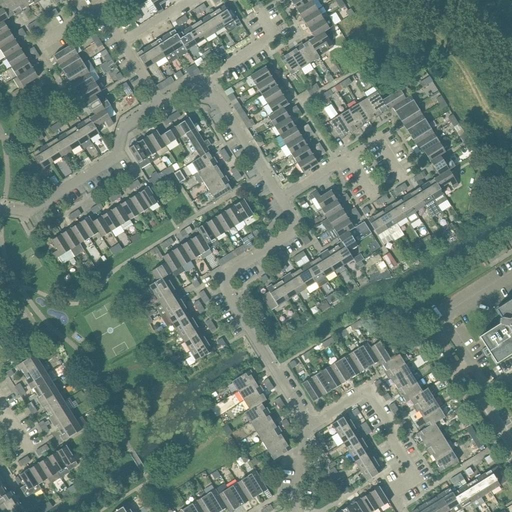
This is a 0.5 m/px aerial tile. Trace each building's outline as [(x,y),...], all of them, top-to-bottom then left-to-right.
[(18,14),(9,0),(0,0),(0,4),(2,8),(8,18),(14,14),(15,16),(18,14)] [(27,6),(22,0),(9,0),(18,14),(22,12),(21,10),(27,6)] [(149,0),(158,13),(163,10),(160,5),(168,0),(149,0)] [(291,0),(290,0),(296,10),(311,0),(291,0)] [(311,0),(296,10),(302,19),(317,10),(322,7),(317,0),(314,0),(312,1),(311,0)] [(224,6),(214,12),(224,27),(233,21),(235,25),(240,22),(231,7),(227,10),(224,6)] [(135,7),(128,12),(135,22),(142,18),(135,7)] [(253,12),(250,7),(241,13),(244,18),(253,12)] [(0,22),(3,21),(8,18),(2,8),(0,9),(0,22)] [(351,8),(347,11),(346,11),(349,16),(354,13),(351,8)] [(48,20),(58,14),(55,9),(45,15),(48,20)] [(323,19),(317,10),(302,19),(308,28),(323,19)] [(205,17),(215,33),(224,27),(214,12),(205,17)] [(180,18),(183,23),(188,20),(185,15),(180,18)] [(323,19),(308,28),(314,37),(324,32),(334,25),(329,17),(328,16),(323,19)] [(196,23),(205,39),(215,33),(205,17),(196,23)] [(30,31),(40,25),(37,20),(27,26),(30,31)] [(0,35),(8,30),(6,26),(3,21),(0,22),(0,35)] [(186,29),(196,44),(205,39),(196,23),(186,29)] [(196,44),(186,29),(177,35),(183,45),(186,50),(196,44)] [(8,30),(0,35),(0,48),(14,39),(8,30)] [(165,36),(174,51),(183,45),(177,35),(174,30),(165,36)] [(314,37),(308,41),(318,56),(328,50),(333,46),(324,32),(314,37)] [(28,38),(25,33),(20,36),(23,41),(28,38)] [(155,42),(165,57),(174,51),(165,36),(155,42)] [(14,39),(0,48),(0,49),(5,58),(20,49),(14,39)] [(100,40),(95,43),(98,48),(103,45),(100,40)] [(319,57),(318,56),(308,41),(302,44),(301,43),(298,45),(309,63),(319,57)] [(146,47),(156,62),(165,57),(155,42),(146,47)] [(77,53),(71,44),(53,55),(59,65),(77,53)] [(296,49),(290,52),(300,69),(309,63),(298,45),(295,47),(296,49)] [(37,52),(34,47),(29,50),(32,55),(37,52)] [(146,47),(136,53),(146,68),(156,62),(146,47)] [(20,49),(5,58),(11,67),(26,58),(20,49)] [(37,52),(32,55),(35,60),(40,57),(37,52)] [(300,69),(290,52),(284,56),(283,55),(279,57),(291,75),(300,69)] [(59,65),(65,74),(83,63),(77,53),(59,65)] [(26,58),(11,67),(17,77),(32,67),(26,58)] [(111,58),(106,61),(109,66),(114,63),(111,58)] [(200,58),(194,62),(195,64),(197,67),(204,63),(200,58)] [(65,74),(71,83),(89,72),(94,69),(88,60),(84,63),(83,63),(65,74)] [(32,67),(17,77),(12,80),(18,89),(11,93),(15,100),(27,93),(26,92),(37,85),(33,80),(38,77),(32,67)] [(256,86),(271,76),(265,67),(249,76),(256,86)] [(201,73),(197,68),(192,71),(196,76),(201,73)] [(89,72),(71,83),(77,93),(80,91),(95,82),(100,79),(94,69),(89,72)] [(363,69),(358,72),(361,77),(366,74),(363,69)] [(178,79),(183,76),(180,71),(175,74),(178,79)] [(123,77),(120,72),(115,76),(118,81),(123,77)] [(333,80),(330,75),(325,78),(328,83),(333,80)] [(277,85),(271,76),(256,86),(261,95),(277,85)] [(427,84),(432,81),(429,76),(424,79),(427,84)] [(169,85),(174,82),(171,77),(166,80),(169,85)] [(343,81),(346,86),(351,83),(348,78),(343,81)] [(419,82),(422,87),(427,84),(424,79),(419,82)] [(80,91),(85,100),(95,94),(101,91),(95,82),(80,91)] [(126,82),(121,85),(124,90),(129,87),(126,82)] [(314,92),(319,89),(316,84),(311,87),(314,92)] [(267,104),(282,95),(277,85),(261,95),(267,104)] [(325,92),(328,97),(333,94),(330,89),(325,92)] [(392,107),(405,98),(399,89),(382,100),(387,109),(387,110),(392,107)] [(382,100),(377,92),(367,98),(378,116),(382,114),(381,112),(387,109),(382,100)] [(230,101),(235,98),(232,93),(227,96),(230,101)] [(88,105),(94,114),(104,109),(110,105),(104,95),(98,99),(97,97),(95,94),(85,100),(87,102),(88,105)] [(288,104),(282,95),(267,104),(273,113),(283,108),(288,104)] [(398,116),(416,105),(410,95),(405,98),(392,107),(398,116)] [(378,116),(367,98),(357,103),(368,120),(374,116),(375,118),(378,116)] [(444,101),(439,104),(442,109),(447,105),(444,101)] [(236,111),(241,107),(238,102),(233,106),(236,111)] [(368,120),(357,103),(348,109),(360,128),(363,125),(362,124),(368,120)] [(404,126),(422,114),(416,105),(398,116),(404,126)] [(291,109),(294,114),(299,110),(296,106),(291,109)] [(273,113),(268,116),(274,126),(289,117),(283,108),(273,113)] [(94,114),(89,118),(95,128),(105,122),(108,127),(114,124),(104,109),(94,114)] [(360,128),(348,109),(339,115),(349,132),(355,128),(356,130),(360,128)] [(302,115),(299,110),(294,114),(297,119),(302,115)] [(178,111),(167,117),(170,121),(171,121),(180,115),(178,111)] [(242,120),(247,117),(244,112),(239,115),(242,120)] [(73,113),(68,116),(71,121),(76,118),(73,113)] [(409,135),(428,124),(422,114),(404,126),(409,135)] [(447,117),(451,122),(456,119),(452,114),(447,117)] [(349,132),(339,115),(330,121),(341,139),(344,137),(343,136),(349,132)] [(167,117),(163,120),(166,125),(171,122),(170,121),(167,117)] [(274,126),(280,136),(295,126),(289,117),(274,126)] [(89,118),(80,123),(89,139),(99,133),(95,128),(89,118)] [(189,118),(174,127),(180,137),(185,134),(188,139),(198,133),(189,118)] [(247,129),(252,125),(249,121),(244,124),(247,129)] [(70,129),(80,145),(89,139),(80,123),(70,129)] [(54,124),(49,127),(52,132),(57,129),(54,124)] [(302,127),(306,132),(311,129),(308,124),(302,127)] [(415,144),(433,133),(428,124),(409,135),(415,144)] [(285,145),(300,135),(295,126),(280,136),(285,145)] [(174,127),(160,136),(166,146),(180,137),(174,127)] [(70,129),(61,135),(71,150),(80,145),(70,129)] [(314,134),(311,129),(306,132),(309,137),(314,134)] [(157,131),(147,137),(159,156),(168,150),(166,146),(160,136),(157,131)] [(36,136),(39,141),(44,138),(41,133),(36,136)] [(208,152),(210,152),(207,147),(212,144),(209,138),(204,142),(198,133),(188,139),(200,157),(208,152)] [(433,133),(415,144),(421,154),(424,152),(439,142),(433,133)] [(52,141),(61,156),(71,150),(61,135),(52,141)] [(306,145),(300,135),(285,145),(291,154),(306,145)] [(36,136),(31,139),(34,144),(39,141),(36,136)] [(147,137),(138,142),(150,163),(159,157),(159,156),(147,137)] [(52,141),(42,147),(52,162),(61,156),(52,141)] [(150,163),(138,142),(128,148),(140,169),(150,163)] [(439,142),(424,152),(430,161),(440,155),(445,152),(439,142)] [(314,146),(317,151),(322,148),(319,143),(314,146)] [(470,143),(465,146),(468,151),(473,148),(470,143)] [(291,154),(297,164),(312,154),(306,145),(291,154)] [(52,162),(42,147),(33,153),(42,168),(52,162)] [(212,158),(208,152),(200,157),(191,162),(197,172),(215,160),(213,157),(212,158)] [(297,164),(303,173),(318,164),(312,154),(297,164)] [(430,161),(433,166),(439,175),(449,170),(455,166),(449,156),(443,160),(440,155),(430,161)] [(197,172),(193,174),(199,183),(203,181),(220,171),(216,165),(218,164),(215,160),(197,172)] [(238,172),(235,167),(230,170),(233,175),(238,172)] [(170,174),(167,169),(162,172),(165,177),(170,174)] [(449,170),(439,175),(434,178),(440,188),(450,182),(453,188),(458,185),(449,170)] [(209,190),(227,179),(225,176),(223,177),(220,171),(203,181),(209,190)] [(423,171),(418,174),(421,179),(426,176),(423,171)] [(152,178),(148,181),(152,186),(156,184),(157,183),(161,180),(156,172),(150,175),(152,178)] [(434,178),(424,184),(437,206),(447,200),(440,188),(434,178)] [(209,190),(215,200),(232,190),(228,183),(229,182),(227,179),(209,190)] [(132,183),(127,186),(130,191),(135,188),(132,183)] [(399,186),(402,191),(407,188),(404,183),(399,186)] [(424,184),(415,190),(424,206),(428,212),(437,206),(424,184)] [(148,187),(139,193),(148,208),(158,202),(148,187)] [(321,209),(336,200),(330,190),(320,196),(317,191),(312,194),(321,209)] [(415,190),(405,196),(415,211),(424,206),(415,190)] [(114,194),(117,199),(122,196),(119,191),(114,194)] [(139,193),(129,199),(139,214),(148,208),(139,193)] [(346,193),(341,197),(345,201),(350,198),(346,193)] [(405,196),(396,202),(406,217),(410,224),(419,219),(415,211),(405,196)] [(129,199),(120,204),(129,220),(139,214),(129,199)] [(244,199),(234,205),(244,220),(253,214),(244,199)] [(336,200),(321,209),(327,218),(342,209),(336,200)] [(396,202),(387,208),(396,223),(406,217),(396,202)] [(95,206),(98,211),(103,208),(100,203),(95,206)] [(120,204),(111,210),(120,226),(123,231),(133,225),(129,220),(120,204)] [(234,205),(225,211),(234,226),(244,220),(234,205)] [(362,209),(365,214),(370,211),(367,206),(362,209)] [(387,208),(377,214),(387,229),(390,234),(391,235),(400,229),(396,223),(387,208)] [(348,218),(342,209),(327,218),(321,222),(327,231),(333,228),(348,218)] [(101,216),(111,231),(120,226),(111,210),(101,216)] [(225,211),(215,217),(225,232),(234,226),(225,211)] [(358,212),(353,215),(356,220),(361,217),(358,212)] [(368,220),(377,235),(381,240),(390,234),(387,229),(377,214),(368,220)] [(101,216),(92,222),(98,232),(101,237),(111,231),(101,216)] [(98,232),(92,222),(89,217),(79,223),(89,238),(98,232)] [(215,217),(206,223),(215,237),(225,232),(215,217)] [(56,227),(56,226),(61,223),(58,218),(53,221),(56,227)] [(333,228),(339,237),(349,231),(354,228),(348,218),(333,228)] [(354,228),(349,231),(339,237),(341,241),(348,252),(358,246),(353,238),(368,228),(364,222),(354,228)] [(79,223),(70,228),(80,244),(89,238),(79,223)] [(196,229),(200,234),(206,243),(215,237),(206,223),(196,229)] [(189,226),(184,229),(187,234),(192,231),(189,226)] [(70,228),(61,234),(70,249),(80,244),(70,228)] [(184,229),(179,232),(182,237),(187,234),(184,229)] [(260,235),(258,232),(256,230),(251,233),(255,238),(260,235)] [(310,242),(304,232),(299,235),(305,245),(310,242)] [(75,257),(70,249),(61,234),(51,240),(57,250),(52,253),(56,259),(56,258),(60,264),(61,263),(62,264),(75,257)] [(209,248),(206,243),(200,234),(190,239),(200,254),(209,248)] [(426,237),(421,240),(424,246),(429,243),(426,237)] [(170,238),(165,241),(168,246),(173,243),(170,238)] [(190,239),(181,245),(190,260),(200,254),(190,239)] [(333,248),(343,265),(353,259),(348,252),(341,241),(337,244),(338,246),(333,248)] [(503,243),(484,255),(489,263),(508,251),(503,243)] [(181,245),(171,251),(181,266),(190,260),(181,245)] [(32,248),(22,253),(31,272),(41,267),(32,248)] [(328,250),(323,253),(334,271),(343,265),(333,248),(329,251),(328,250)] [(171,272),(181,266),(171,251),(162,257),(165,262),(171,272)] [(303,251),(298,254),(301,259),(306,256),(303,251)] [(334,271),(323,253),(318,256),(319,257),(314,260),(325,277),(334,271)] [(360,254),(353,259),(356,264),(361,261),(364,259),(360,254)] [(230,261),(227,256),(222,259),(225,264),(230,261)] [(391,268),(396,265),(391,257),(386,260),(391,268)] [(203,259),(197,262),(203,274),(209,270),(203,259)] [(309,261),(304,264),(315,282),(325,277),(314,260),(310,263),(309,261)] [(364,266),(361,261),(356,264),(360,269),(364,266)] [(167,275),(171,272),(165,262),(150,271),(156,281),(167,275)] [(85,263),(80,265),(84,272),(85,273),(90,271),(85,263)] [(296,272),(306,288),(315,282),(304,264),(299,267),(300,269),(296,272)] [(279,266),(274,269),(277,274),(282,271),(279,266)] [(290,273),(285,276),(297,294),(306,288),(296,272),(291,274),(290,273)] [(155,295),(171,285),(169,281),(170,280),(167,275),(156,281),(149,285),(155,295)] [(282,280),(277,283),(287,300),(297,294),(285,276),(281,279),(282,280)] [(271,310),(287,300),(277,283),(273,286),(272,285),(266,288),(269,292),(262,296),(271,310)] [(161,305),(179,293),(176,289),(174,290),(171,285),(155,295),(161,305)] [(209,300),(203,290),(198,293),(204,303),(209,300)] [(180,299),(182,298),(179,293),(161,305),(167,314),(183,304),(180,299)] [(330,295),(325,298),(329,305),(334,302),(330,295)] [(511,298),(495,309),(501,317),(500,318),(499,322),(499,323),(479,336),(485,347),(482,349),(482,350),(486,357),(488,357),(491,355),(496,363),(511,353),(511,298)] [(325,300),(319,304),(323,311),(329,307),(325,300)] [(173,323),(191,312),(188,307),(186,308),(183,304),(167,314),(173,323)] [(416,314),(411,306),(404,311),(408,319),(416,314)] [(194,317),(191,312),(173,323),(178,333),(195,322),(192,318),(194,317)] [(198,327),(195,322),(178,333),(184,342),(202,331),(199,326),(198,327)] [(346,329),(341,332),(344,337),(349,334),(346,329)] [(184,342),(190,351),(207,341),(204,336),(205,335),(202,331),(184,342)] [(225,343),(222,338),(217,341),(220,346),(225,343)] [(409,341),(412,346),(417,343),(414,338),(409,341)] [(327,340),(322,343),(325,348),(330,345),(327,340)] [(207,341),(190,351),(196,361),(214,350),(211,344),(209,345),(207,341)] [(380,342),(370,348),(378,361),(381,366),(383,365),(391,359),(380,342)] [(369,367),(373,364),(378,361),(370,348),(367,343),(358,349),(369,367)] [(360,373),(369,367),(358,349),(349,354),(360,373)] [(308,351),(303,355),(306,360),(311,357),(308,351)] [(35,354),(16,365),(20,370),(21,369),(24,374),(40,364),(35,354)] [(350,378),(360,373),(349,354),(339,360),(350,378)] [(387,375),(405,364),(399,354),(391,359),(383,365),(386,371),(385,372),(387,375)] [(318,355),(312,359),(316,365),(322,361),(318,355)] [(341,384),(350,378),(339,360),(330,366),(341,384)] [(40,364),(24,374),(27,378),(25,379),(28,384),(46,373),(40,364)] [(259,364),(254,368),(257,372),(262,369),(259,364)] [(390,377),(394,383),(411,373),(405,364),(387,375),(389,378),(390,377)] [(332,390),(341,384),(330,366),(320,372),(332,390)] [(250,370),(232,381),(238,391),(254,381),(251,375),(252,374),(250,370)] [(322,396),(332,390),(320,372),(311,377),(322,396)] [(33,388),(36,393),(52,382),(46,373),(28,384),(31,389),(33,388)] [(398,394),(417,382),(411,373),(394,383),(398,389),(396,390),(398,394)] [(322,396),(311,377),(301,384),(313,402),(322,396)] [(258,387),(254,381),(238,391),(244,400),(262,389),(260,386),(258,387)] [(37,398),(40,403),(58,392),(52,382),(36,393),(38,397),(37,398)] [(411,399),(422,392),(417,382),(398,394),(400,397),(402,396),(406,402),(411,399)] [(17,391),(20,396),(25,393),(22,388),(17,391)] [(427,388),(422,392),(411,399),(414,405),(413,406),(415,409),(433,398),(427,388)] [(262,389),(244,400),(249,409),(261,403),(266,400),(262,393),(264,392),(262,389)] [(44,407),(47,411),(64,401),(58,392),(40,403),(43,408),(44,407)] [(386,401),(390,398),(387,393),(382,396),(386,401)] [(419,411),(422,417),(439,407),(433,398),(415,409),(417,412),(419,411)] [(223,400),(212,409),(216,415),(228,407),(223,400)] [(48,417),(51,422),(70,410),(64,401),(47,411),(50,416),(48,417)] [(265,409),(261,403),(249,409),(244,412),(250,422),(268,411),(266,408),(265,409)] [(395,416),(400,413),(393,403),(389,406),(395,416)] [(29,410),(32,415),(37,412),(34,407),(29,410)] [(435,423),(445,417),(439,407),(422,417),(426,423),(424,424),(426,427),(427,428),(435,423)] [(454,410),(455,411),(457,415),(462,412),(459,407),(454,410)] [(357,408),(352,411),(355,416),(360,413),(357,408)] [(56,426),(59,430),(75,420),(70,410),(51,422),(54,427),(56,426)] [(270,414),(268,411),(250,422),(256,432),(273,421),(269,415),(270,414)] [(473,415),(482,430),(487,426),(478,412),(473,415)] [(98,419),(95,414),(90,417),(93,422),(98,419)] [(347,414),(331,424),(337,433),(353,424),(347,414)] [(465,417),(460,420),(463,425),(468,422),(465,417)] [(75,420),(59,430),(62,435),(60,436),(63,441),(81,429),(75,420)] [(276,427),(273,421),(256,432),(262,441),(280,430),(278,426),(276,427)] [(400,424),(406,434),(411,431),(405,421),(400,424)] [(369,427),(365,422),(361,425),(364,430),(369,427)] [(420,437),(424,443),(440,432),(435,423),(427,428),(426,427),(416,434),(418,437),(420,437)] [(358,433),(353,424),(337,433),(343,443),(358,433)] [(41,429),(44,433),(49,430),(46,425),(41,429)] [(466,429),(469,434),(474,431),(471,426),(466,429)] [(280,430),(262,441),(267,450),(284,440),(280,434),(282,433),(280,430)] [(440,432),(424,443),(427,448),(426,449),(428,453),(446,442),(440,432)] [(349,452),(364,443),(358,433),(343,443),(349,452)] [(288,446),(284,440),(267,450),(273,460),(292,449),(289,445),(288,446)] [(431,455),(435,461),(452,451),(446,442),(428,453),(430,456),(431,455)] [(370,452),(364,443),(349,452),(355,462),(370,452)] [(81,457),(78,452),(72,456),(66,446),(57,452),(66,467),(69,471),(77,466),(77,464),(75,461),(81,457)] [(452,451),(435,461),(439,467),(437,468),(440,472),(458,460),(452,451)] [(57,452),(47,457),(60,478),(70,472),(69,471),(66,467),(57,452)] [(361,471),(376,462),(370,452),(355,462),(361,471)] [(484,458),(486,461),(488,464),(493,461),(489,455),(484,458)] [(47,457),(38,463),(47,478),(51,484),(60,478),(47,457)] [(382,471),(376,462),(361,471),(366,481),(382,471)] [(29,469),(38,484),(47,478),(38,463),(29,469)] [(496,466),(480,476),(490,491),(505,482),(496,466)] [(470,467),(464,471),(468,476),(473,473),(471,470),(470,467)] [(41,489),(38,484),(29,469),(19,475),(25,485),(20,488),(26,497),(32,493),(33,494),(41,489)] [(246,477),(257,495),(267,489),(256,471),(246,477)] [(340,478),(337,473),(332,476),(335,481),(340,478)] [(471,503),(475,508),(484,502),(481,497),(471,482),(467,484),(464,479),(460,473),(455,477),(459,482),(471,503)] [(471,482),(481,497),(490,491),(480,476),(479,474),(474,477),(476,479),(471,482)] [(237,483),(248,501),(257,495),(246,477),(237,483)] [(455,477),(450,480),(453,485),(459,482),(455,477)] [(454,486),(450,488),(462,509),(471,503),(459,482),(453,485),(454,486)] [(67,488),(71,493),(80,488),(76,483),(67,488)] [(227,488),(239,507),(248,501),(237,483),(227,488)] [(389,502),(381,490),(379,487),(369,493),(379,508),(389,502)] [(230,511),(239,507),(227,488),(218,494),(226,508),(228,511),(230,511)] [(450,509),(451,511),(456,511),(462,509),(450,488),(440,494),(450,509)] [(206,495),(216,511),(219,511),(226,508),(218,494),(215,489),(206,495)] [(0,497),(0,511),(20,511),(22,511),(15,500),(21,497),(19,493),(13,497),(9,491),(5,494),(0,497)] [(369,493),(360,499),(368,511),(379,511),(378,509),(379,508),(369,493)] [(431,500),(438,511),(445,511),(450,509),(440,494),(431,500)] [(216,511),(206,495),(196,501),(203,511),(216,511)] [(33,511),(39,507),(32,496),(26,499),(33,511)] [(368,511),(360,499),(351,505),(355,511),(368,511)] [(421,506),(425,511),(438,511),(431,500),(421,506)] [(42,511),(44,511),(53,506),(49,501),(39,507),(42,511)] [(203,511),(196,501),(187,506),(190,511),(203,511)] [(128,503),(113,511),(131,511),(130,509),(131,508),(128,503)]
